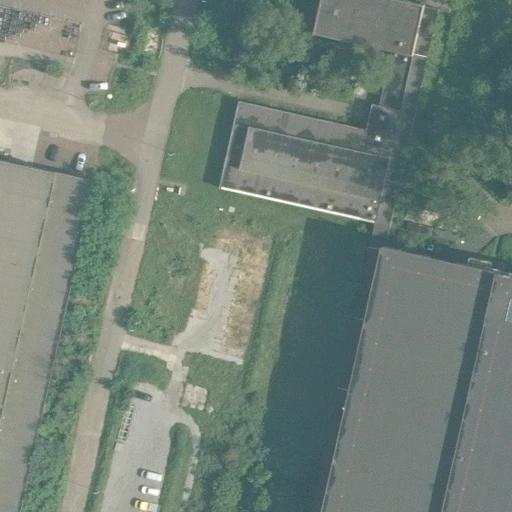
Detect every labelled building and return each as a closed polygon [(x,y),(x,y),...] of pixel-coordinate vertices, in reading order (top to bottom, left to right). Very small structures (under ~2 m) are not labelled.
[(330,421),(343,424),(384,246),(409,251),(411,244),(386,238),(388,232),(399,179),(438,9),(437,9),(436,13),(422,10),(424,4),(405,0),(320,0),(320,4),(318,10),(315,26),(314,29),(313,33),(379,47),(384,49),(392,50),(382,92),(379,105),(375,104),(371,104),(368,115),(365,129),(350,126),(336,123),(329,121),(316,118),(309,117),(296,114),(288,112),(276,109),(275,109),(268,108),(238,101),(223,169),(222,173),(219,187),(224,189),(227,189),(257,196),(374,222),(373,229),(330,420),(330,421)] [(0,511),(17,511),(92,180),(0,159),(0,511)] [(511,511),(511,274),(473,266),(467,264),(409,251),(384,246),(343,424),(323,511),(511,511)] [(243,252),(221,344),(245,350),(267,258),(243,252)] [(186,304),(208,311),(221,265),(199,258),(186,304)] [(190,380),(238,391),(244,367),(196,355),(190,380)] [(205,408),(210,391),(188,384),(182,401),(205,408)]
